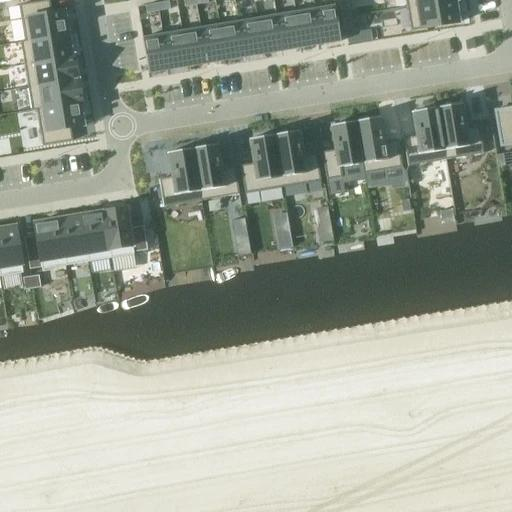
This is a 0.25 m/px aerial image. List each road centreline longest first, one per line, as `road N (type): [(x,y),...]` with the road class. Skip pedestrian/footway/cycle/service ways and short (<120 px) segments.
road 1 (residential): [(511,390),(0,471)]
road 2 (residential): [(116,119),(511,56)]
road 3 (residential): [(0,193),(124,173),(116,119)]
road 4 (residential): [(116,119),(95,0)]
